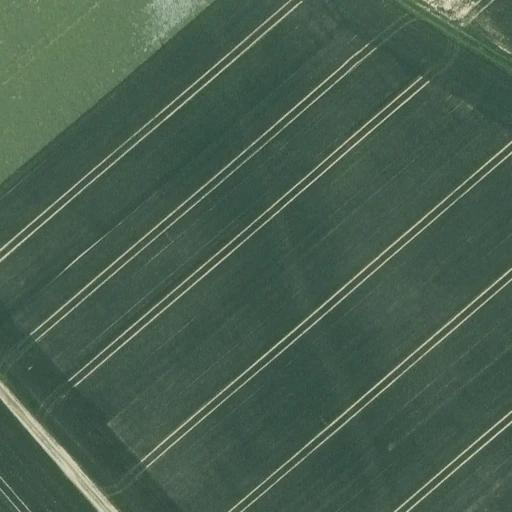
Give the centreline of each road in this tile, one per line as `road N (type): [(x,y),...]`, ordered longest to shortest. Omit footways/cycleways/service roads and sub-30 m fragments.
road 1 (track): [(0,389),(108,511)]
road 2 (track): [(406,0),(511,68)]
